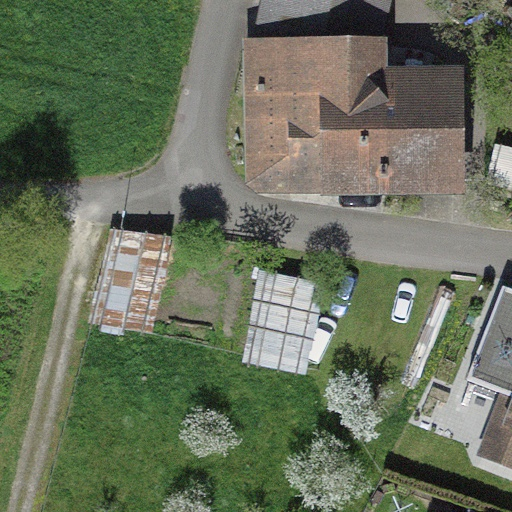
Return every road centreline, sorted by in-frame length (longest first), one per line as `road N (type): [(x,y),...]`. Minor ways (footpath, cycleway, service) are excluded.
road 1 (residential): [(222,0),(172,207),(511,260)]
road 2 (track): [(0,197),(85,192),(172,207)]
